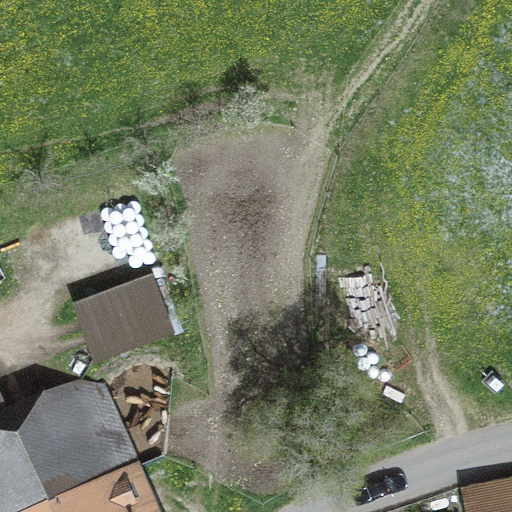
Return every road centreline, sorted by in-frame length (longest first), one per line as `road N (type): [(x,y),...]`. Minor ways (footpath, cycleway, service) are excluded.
road 1 (track): [(259,511),(291,364),(298,214),(312,160),(414,0)]
road 2 (unclassified): [(325,511),(378,486),(511,443)]
